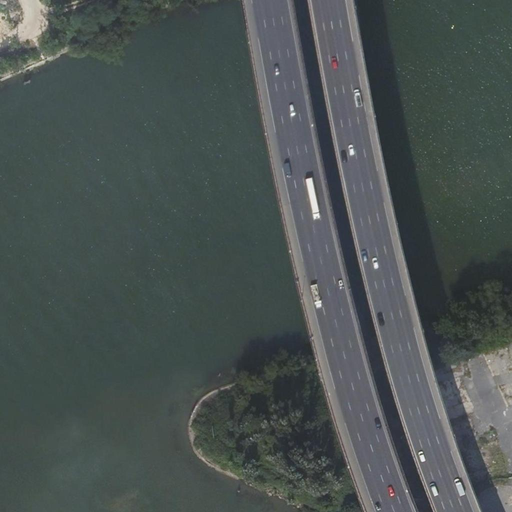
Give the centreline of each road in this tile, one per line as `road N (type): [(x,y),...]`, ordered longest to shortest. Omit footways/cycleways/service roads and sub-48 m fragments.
road 1 (motorway): [(450,511),(357,210),(317,0)]
road 2 (motorway): [(259,0),(329,334),(388,511)]
road 3 (unknown): [(505,511),(504,450),(472,358)]
